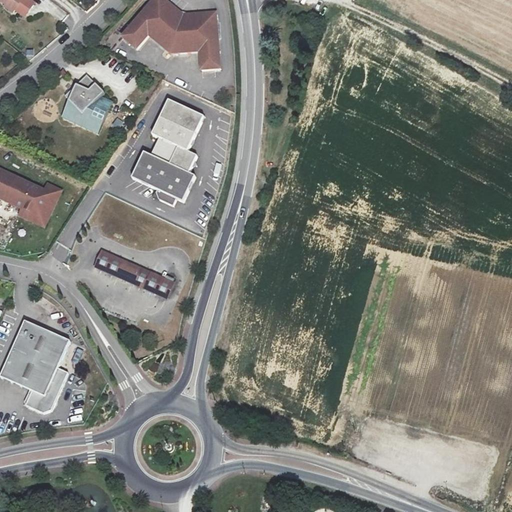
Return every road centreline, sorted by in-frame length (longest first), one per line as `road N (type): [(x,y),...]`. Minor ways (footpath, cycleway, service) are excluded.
road 1 (secondary): [(198,413),(239,202)]
road 2 (secondary): [(239,202),(170,402)]
road 3 (secondary): [(239,202),(253,85),(245,0)]
road 4 (track): [(333,0),(511,89)]
road 5 (secondary): [(203,479),(248,464),(351,480)]
road 6 (residential): [(0,96),(116,0)]
road 7 (secondary): [(351,480),(295,455),(214,438)]
road 8 (residential): [(106,344),(74,294),(33,269),(0,262)]
road 9 (secondary): [(126,428),(109,439),(0,455)]
road 10 (secondary): [(0,471),(91,457),(124,464)]
